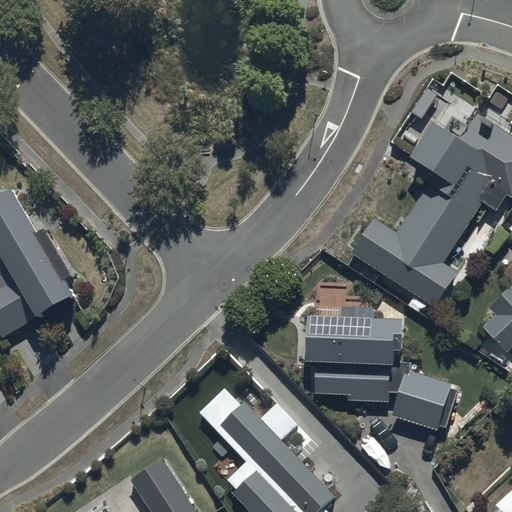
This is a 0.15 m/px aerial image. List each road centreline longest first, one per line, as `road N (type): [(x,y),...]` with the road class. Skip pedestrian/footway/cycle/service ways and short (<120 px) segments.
road 1 (residential): [(210,278),(0,56)]
road 2 (residential): [(376,44),(312,173),(210,278)]
road 3 (residential): [(210,278),(0,472)]
